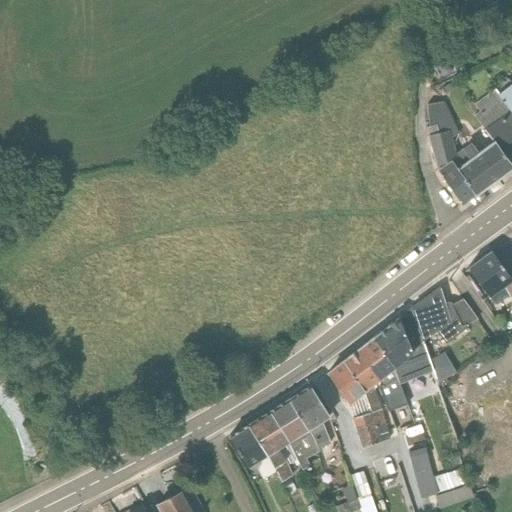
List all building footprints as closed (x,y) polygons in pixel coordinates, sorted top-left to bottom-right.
[(511,106),(478,128),(501,162),(511,178),(511,106)] [(436,156),(447,190),(460,180),(455,162),(466,155),(450,122),(436,124),(436,156)] [(466,190),(484,215),(511,194),(511,178),(501,162),(466,190)] [(484,215),(466,190),(460,180),(447,190),(471,226),(484,215)] [(511,293),(497,275),(476,291),(499,320),(511,309),(511,293)] [(454,328),(448,310),(420,332),(431,363),(448,354),(456,365),(486,342),(472,321),(454,328)] [(404,344),(378,364),(401,394),(417,379),(404,344)] [(378,364),(366,374),(389,404),(401,394),(378,364)] [(366,374),(350,385),(373,416),(389,404),(366,374)] [(350,385),(330,400),(352,431),(373,416),(350,385)] [(318,413),(295,427),(325,476),(338,468),(327,449),(336,443),(318,413)] [(373,416),(352,431),(367,475),(398,465),(373,416)] [(295,427),(275,438),(305,488),(325,476),(295,427)] [(253,452),(272,484),(282,501),(305,488),(275,438),(253,452)] [(235,463),(254,495),(272,484),(253,452),(235,463)] [(438,471),(420,476),(430,511),(482,511),(477,492),(447,501),(438,471)]
